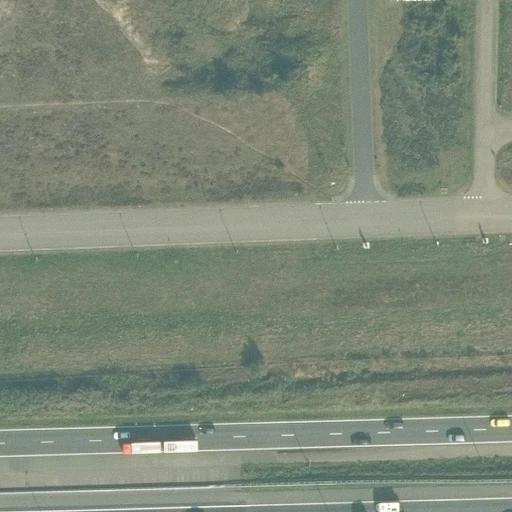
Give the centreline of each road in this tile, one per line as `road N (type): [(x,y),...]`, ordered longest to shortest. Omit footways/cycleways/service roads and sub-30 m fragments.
road 1 (trunk): [(511,431),(0,445)]
road 2 (tertiary): [(364,211),(0,228)]
road 3 (unclassified): [(364,211),(356,0)]
road 4 (tertiary): [(511,208),(364,211)]
